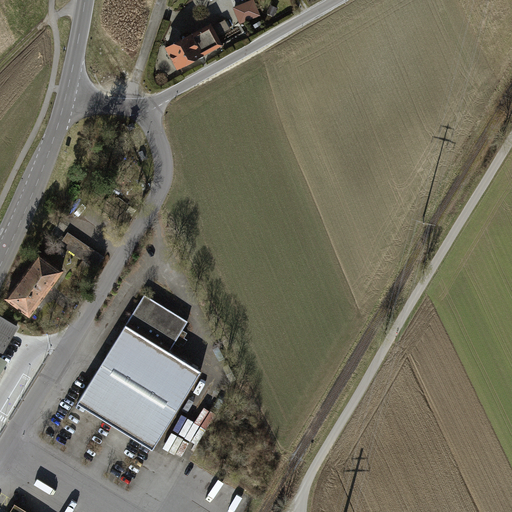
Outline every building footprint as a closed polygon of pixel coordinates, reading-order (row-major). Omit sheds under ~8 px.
[(238,15),(241,22),(259,14),(255,2),(242,7),(245,13),(238,15)] [(192,35),(167,48),(179,68),(222,45),(211,25),(192,35)] [(123,124),(128,132),(136,127),(131,119),(123,124)] [(105,257),(69,232),(60,244),(84,260),(97,269),(105,257)] [(63,270),(40,253),(8,297),(30,314),(63,270)] [(94,274),(97,269),(84,260),(78,269),(91,278),(94,274)] [(188,321),(145,295),(127,325),(170,351),(188,321)] [(0,357),(18,327),(0,316),(0,357)] [(170,351),(127,325),(78,403),(153,449),(202,371),(170,351)] [(264,450),(257,446),(253,453),(260,457),(264,450)]
